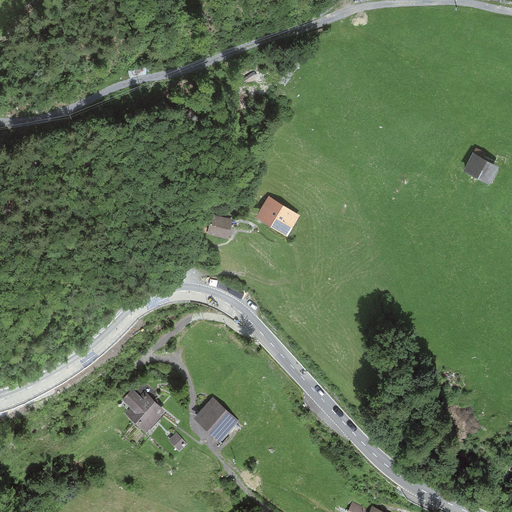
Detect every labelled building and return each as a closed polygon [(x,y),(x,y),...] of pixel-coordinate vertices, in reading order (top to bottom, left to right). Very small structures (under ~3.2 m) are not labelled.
[(472,155),(465,168),(492,183),(499,169),(472,155)] [(270,201),(264,211),(271,215),(268,218),(286,229),(295,216),(270,201)] [(214,216),(212,222),(210,222),(210,224),(206,223),(204,230),(225,235),(228,220),(214,216)] [(133,392),(125,400),(129,403),(127,405),(131,409),(129,412),(145,428),(162,410),(151,400),(155,396),(144,387),(137,395),(133,392)] [(200,416),(225,440),(235,429),(231,424),(234,421),(213,401),(200,416)] [(171,439),(180,449),(185,444),(176,434),(171,439)] [(353,503),(348,511),(364,511),(366,509),(353,503)]
